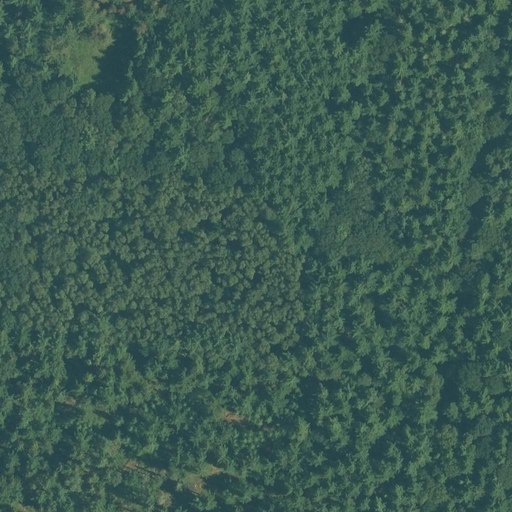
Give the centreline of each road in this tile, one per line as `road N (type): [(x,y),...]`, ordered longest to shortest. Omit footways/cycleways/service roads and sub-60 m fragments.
road 1 (track): [(500,0),(419,511)]
road 2 (track): [(229,151),(152,131),(93,82),(113,34)]
